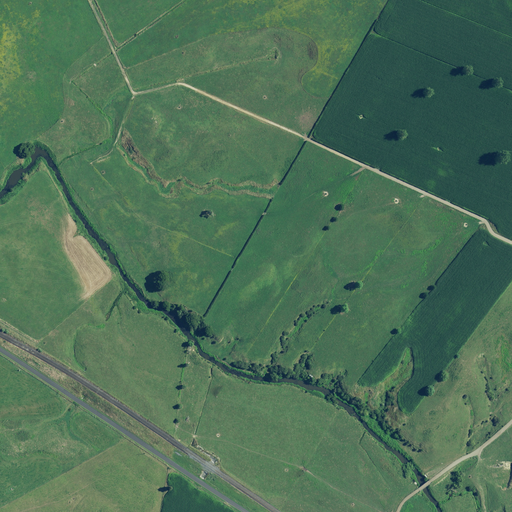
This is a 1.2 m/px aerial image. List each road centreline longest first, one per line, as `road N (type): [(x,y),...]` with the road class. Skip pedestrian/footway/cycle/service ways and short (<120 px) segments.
road 1 (unclassified): [(0,349),(246,511)]
road 2 (track): [(511,425),(479,452),(429,476),(411,475),(398,511)]
